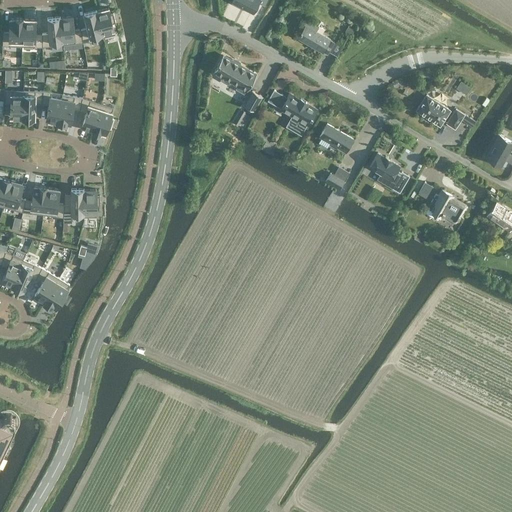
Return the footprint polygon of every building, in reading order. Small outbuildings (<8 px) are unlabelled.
[(232,0),(232,2),(253,13),(259,2),(265,5),(267,0),(232,0)] [(97,10),(96,10),(103,37),(115,34),(112,23),(116,22),(113,13),(110,13),(108,7),(97,10)] [(87,27),(81,29),(83,42),(103,37),(96,10),(97,10),(84,13),(87,27)] [(49,32),(42,33),(42,46),(63,44),(60,17),(60,16),(47,18),(49,32)] [(60,17),(63,44),(83,42),(81,29),(74,30),(72,16),(60,17)] [(3,32),(2,45),(22,46),(23,18),(14,17),(14,18),(10,18),(10,32),(3,32)] [(23,18),(22,46),(42,46),(42,33),(35,33),(35,19),(23,18)] [(327,54),(334,41),(330,38),(316,30),(318,26),(305,19),(298,30),(300,31),(300,33),(298,37),(322,52),(323,51),(327,54)] [(350,26),(346,31),(352,35),(355,29),(350,26)] [(245,93),(246,91),(256,74),(223,55),(214,71),(239,85),(237,88),(245,93)] [(50,59),(51,66),(67,64),(66,57),(50,59)] [(5,89),(4,102),(11,102),(10,116),(22,117),(23,90),(5,89)] [(268,100),(274,103),(274,102),(279,105),(278,106),(292,115),(290,119),(304,127),(307,123),(308,123),(316,108),(305,102),(306,101),(300,97),(299,99),(289,93),(287,98),(283,95),(283,94),(274,89),(268,100)] [(22,117),(34,118),(35,103),(42,103),(43,90),(23,90),(22,117)] [(43,90),(42,103),(49,104),(46,118),(58,120),(62,98),(61,98),(50,96),(51,91),(43,90)] [(252,90),(244,105),(253,110),(262,95),(252,90)] [(58,120),(57,121),(66,122),(70,122),(72,108),(79,110),(82,97),(62,93),(61,98),(62,98),(58,120)] [(426,93),(416,109),(440,125),(450,109),(426,93)] [(82,97),(79,110),(86,112),(81,125),(92,129),(93,129),(101,103),(82,97)] [(92,129),(101,132),(101,131),(102,132),(105,133),(107,127),(110,128),(113,119),(110,117),(113,107),(101,103),(93,129),(92,129)] [(456,108),(446,122),(455,128),(461,119),(471,126),(475,121),(464,114),(456,108)] [(331,125),(323,139),(345,152),(353,138),(331,125)] [(501,166),(511,145),(511,140),(500,134),(498,133),(484,157),(486,158),(501,166)] [(393,160),(385,156),(385,157),(377,152),(369,165),(395,181),(392,187),(400,192),(409,175),(401,171),(401,172),(397,170),(400,165),(392,161),(393,160)] [(325,181),(339,190),(345,180),(330,172),(325,181)] [(0,205),(3,206),(10,180),(11,180),(11,179),(2,177),(0,176),(0,205)] [(23,211),(25,198),(19,196),(22,183),(11,180),(10,180),(3,206),(13,209),(23,211)] [(418,193),(426,197),(433,186),(425,181),(418,193)] [(43,214),(47,187),(47,186),(38,185),(38,186),(34,185),(32,199),(25,198),(23,211),(31,212),(43,214)] [(63,216),(64,203),(57,203),(59,188),(47,187),(43,214),(55,215),(63,216)] [(84,216),(84,189),(84,188),(71,188),(71,203),(64,203),(63,216),(63,222),(72,222),(72,216),(84,216)] [(96,189),(84,189),(84,216),(96,216),(96,205),(100,205),(100,195),(96,195),(96,189)] [(459,213),(464,204),(451,196),(452,195),(442,189),(439,195),(436,193),(428,207),(431,209),(440,215),(442,213),(442,214),(443,213),(455,220),(457,216),(458,217),(459,214),(459,213)] [(455,190),(453,195),(469,200),(471,195),(455,190)] [(511,212),(496,202),(487,216),(508,230),(511,224),(511,212)] [(20,228),(23,216),(16,214),(13,227),(20,228)] [(13,284),(24,259),(23,259),(5,251),(1,263),(7,266),(2,279),(12,284),(13,284)] [(29,276),(36,278),(42,267),(24,259),(13,284),(12,284),(23,289),(29,276)] [(44,300),(59,277),(42,267),(36,278),(42,282),(34,294),(44,300)] [(69,283),(59,277),(44,300),(44,301),(51,305),(52,305),(55,307),(59,301),(62,303),(67,295),(64,293),(69,283)] [(0,464),(19,426),(19,424),(20,422),(20,421),(20,420),(20,419),(19,418),(19,417),(19,416),(18,415),(17,414),(17,413),(16,412),(15,412),(14,411),(12,410),(10,409),(8,409),(7,409),(6,409),(4,410),(2,411),(0,412),(0,411),(0,464)]
